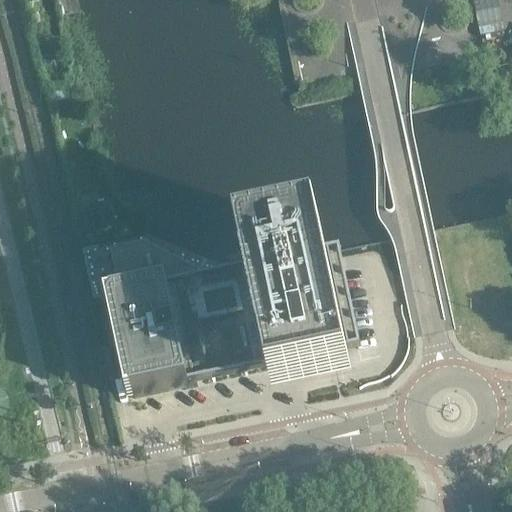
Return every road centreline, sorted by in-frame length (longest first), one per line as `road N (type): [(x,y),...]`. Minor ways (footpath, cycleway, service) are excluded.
road 1 (unclassified): [(0,501),(411,421)]
road 2 (unclassified): [(363,0),(443,372)]
